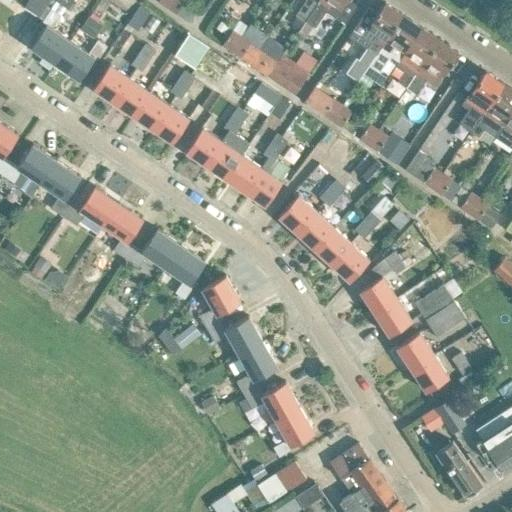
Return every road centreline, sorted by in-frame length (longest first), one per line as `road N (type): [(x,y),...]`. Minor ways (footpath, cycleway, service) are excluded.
road 1 (residential): [(434,511),(288,281),(255,248),(0,72)]
road 2 (residential): [(511,67),(412,0)]
